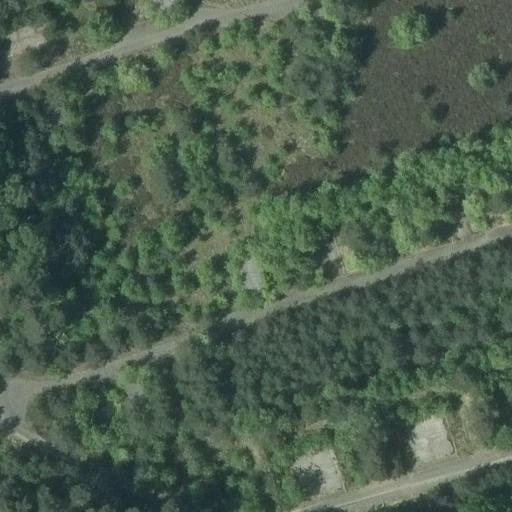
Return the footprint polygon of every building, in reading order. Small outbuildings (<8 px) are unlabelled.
[(148,0),(154,18),(178,10),(174,0),(148,0)] [(304,12),(316,53),(337,47),(325,6),(304,12)] [(34,98),(47,139),(71,132),(58,90),(34,98)] [(232,265),(244,306),(269,299),(257,257),(232,265)] [(121,390),(131,428),(148,423),(138,386),(121,390)] [(398,426),(412,474),(457,460),(443,412),(398,426)] [(283,461),(298,509),(345,494),(330,447),(283,461)]
